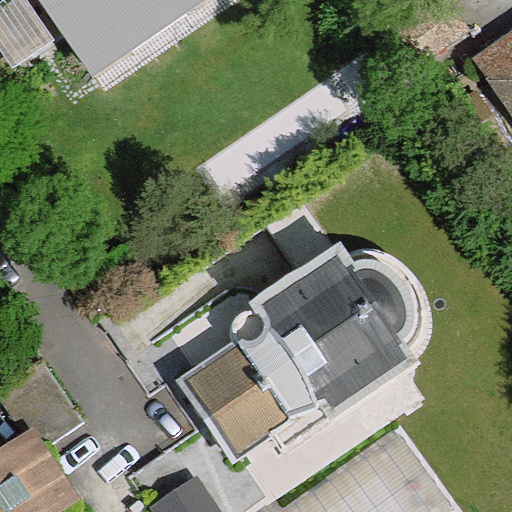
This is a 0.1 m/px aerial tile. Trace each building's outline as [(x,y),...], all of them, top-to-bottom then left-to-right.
[(0,26),(17,61),(52,45),(30,0),(21,0),(0,10),(0,26)] [(43,0),(101,86),(229,0),(43,0)] [(511,43),(477,66),(511,119),(511,43)] [(242,354),(183,390),(240,474),(279,448),(290,465),(426,376),(414,357),(422,348),(426,339),(427,323),(422,305),(414,293),(405,284),(393,277),(385,274),(373,274),(367,276),(352,256),(262,317),(248,325),(240,333),(239,345),(242,354)] [(73,511),(81,508),(38,444),(0,469),(0,511),(73,511)]
